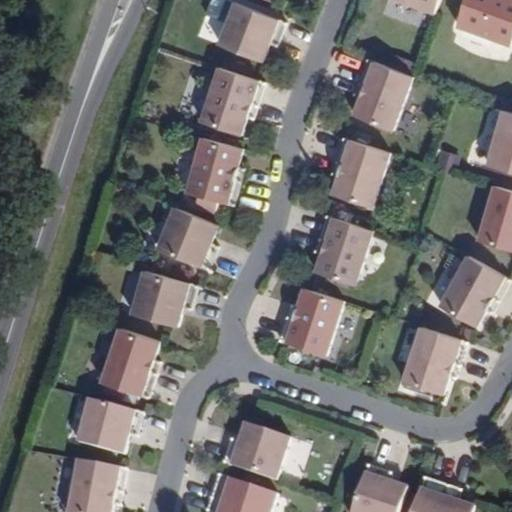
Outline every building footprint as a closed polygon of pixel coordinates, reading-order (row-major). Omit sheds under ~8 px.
[(225,16),(224,0),(211,0),(212,16),(225,16)] [(396,0),(436,14),(440,0),(396,0)] [(511,0),(468,0),(458,27),(511,46),(511,0)] [(286,23),(234,3),(217,45),(262,62),(270,44),(277,47),(286,23)] [(208,16),(199,35),(213,41),(221,22),(208,16)] [(414,78),(369,61),(355,96),(361,99),(354,117),(394,132),(414,78)] [(265,83),(218,67),(200,122),(240,135),(246,117),(253,119),(265,83)] [(511,113),(503,111),(487,166),(511,173),(511,113)] [(243,149),(201,138),(186,193),(234,206),(244,169),(238,167),(243,149)] [(390,154),(344,138),(331,175),(338,177),(332,195),(372,208),(390,154)] [(443,149),(436,165),(452,173),(459,157),(443,149)] [(511,191),(494,186),(478,241),(511,251),(511,191)] [(375,227),(331,206),(315,241),(321,244),(313,261),(351,279),(375,227)] [(218,225),(174,207),(157,249),(209,270),(218,247),(211,244),(218,225)] [(510,280),(467,256),(440,307),(477,327),(486,311),(492,314),(510,280)] [(199,282),(147,260),(130,302),(173,320),(181,302),(189,305),(199,282)] [(326,357),(344,302),(304,289),(298,307),(291,305),(280,341),(326,357)] [(467,343),(421,327),(403,382),(443,395),(449,377),(455,379),(467,343)] [(160,342),(120,329),(102,383),(148,399),(160,362),(154,360),(160,342)] [(144,413),(90,399),(79,442),(125,454),(130,435),(138,437),(144,413)] [(232,438),(224,463),(276,480),(291,437),(246,422),(239,441),(232,438)] [(127,468),(79,460),(69,511),(112,511),(114,505),(120,506),(127,468)] [(392,473),(368,465),(352,511),(399,511),(408,487),(389,480),(392,473)] [(271,511),(277,493),(219,474),(207,511),(210,511),(271,511)] [(461,489),(425,477),(412,511),(473,511),(475,506),(457,500),(461,489)]
